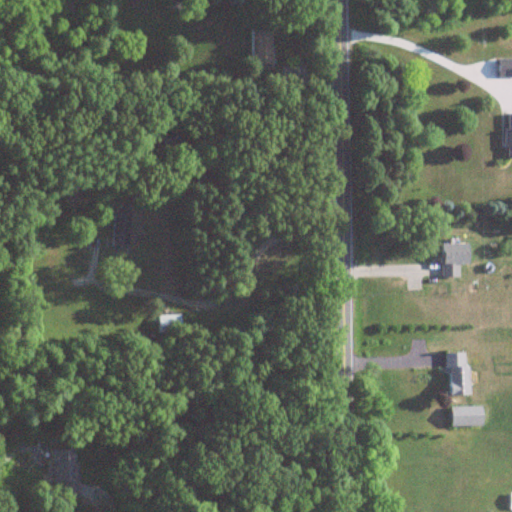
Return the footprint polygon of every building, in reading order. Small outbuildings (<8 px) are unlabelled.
[(248,30),(248,64),(268,64),(268,30),(248,30)] [(494,77),(511,77),(511,58),(494,59),(494,77)] [(511,112),(501,113),(501,157),(511,156),(511,112)] [(127,212),(109,212),(109,249),(127,249),(127,212)] [(454,265),(463,265),(463,244),(436,244),(437,278),(454,277),(454,265)] [(180,316),(155,316),(155,334),(180,334),(180,316)] [(441,353),(441,396),(462,396),(462,353),(441,353)] [(444,427),(476,427),(476,407),(444,407),(444,427)] [(49,450),(49,466),(42,466),(43,482),(58,481),(58,501),(75,500),(74,449),(49,450)]
